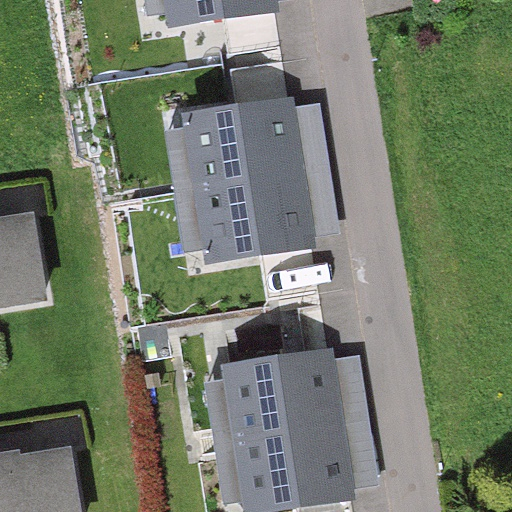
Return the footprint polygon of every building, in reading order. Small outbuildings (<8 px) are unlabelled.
[(278,0),(145,0),(148,15),(165,13),(167,28),(281,10),(278,0)] [(294,94),(182,112),(184,127),(165,130),(175,192),(306,171),(296,108),(294,94)] [(321,104),(296,108),(306,171),(331,168),(321,104)] [(341,232),(331,168),(306,171),(316,236),(341,232)] [(316,236),(306,171),(175,192),(185,251),(202,248),(204,264),(318,246),(316,236)] [(0,308),(48,301),(34,211),(0,216),(0,308)] [(333,346),(221,364),(224,379),(205,382),(215,444),(345,424),(336,360),(333,346)] [(361,356),(336,360),(345,424),(371,420),(361,356)] [(381,484),(371,420),(345,424),(355,488),(381,484)] [(355,488),(345,424),(215,444),(224,503),(241,501),(243,511),(270,511),(357,498),(355,488)] [(0,511),(82,511),(72,445),(21,453),(20,448),(0,450),(0,511)]
